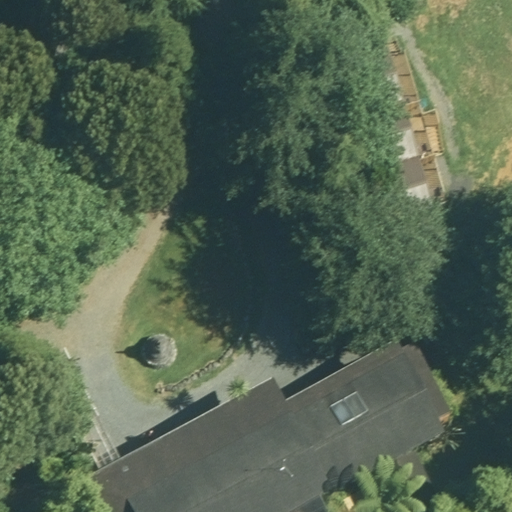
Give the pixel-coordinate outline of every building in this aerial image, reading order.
[(418,120),(404,72),(348,87),(362,135),(418,120)] [(431,168),(418,120),(362,135),(375,183),(431,168)] [(445,216),(431,168),(375,183),(389,231),(445,216)] [(397,335),(377,346),(424,433),(444,422),(397,335)] [(112,459),(92,470),(114,511),(311,511),(372,480),(389,511),(427,511),(433,509),(405,456),(429,444),(424,433),(377,346),(267,403),(257,383),(112,459)] [(37,367),(92,470),(112,459),(57,356),(37,367)]
